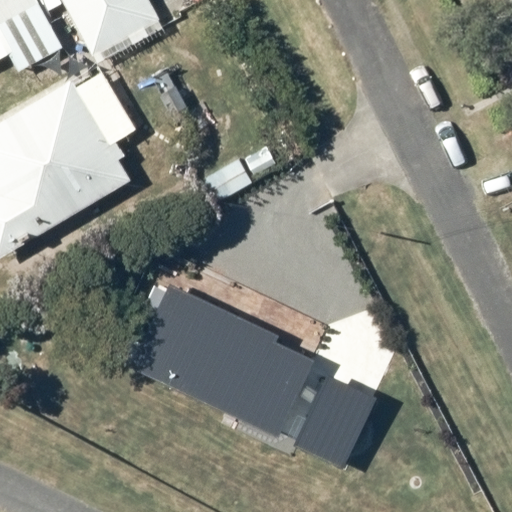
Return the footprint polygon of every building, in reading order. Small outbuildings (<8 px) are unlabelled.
[(49,2),(48,0),(0,0),(0,58),(15,51),(24,68),(71,43),(54,11),(49,2)] [(154,0),(48,0),(49,2),(54,11),(71,2),(98,52),(163,17),(154,0)] [(141,125),(105,62),(0,122),(0,243),(5,252),(138,174),(118,139),(141,125)] [(321,350),(177,281),(137,363),(281,432),(321,350)] [(381,393),(337,371),(300,443),(344,466),(381,393)]
